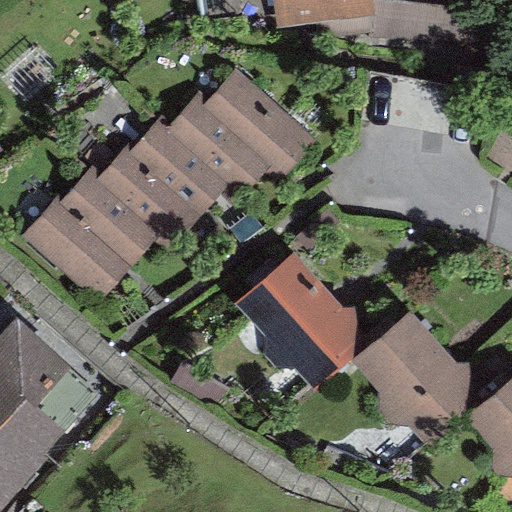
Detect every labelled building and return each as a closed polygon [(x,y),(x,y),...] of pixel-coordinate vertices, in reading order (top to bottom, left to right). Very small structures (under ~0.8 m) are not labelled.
[(366,0),(276,0),(278,18),(367,6),(366,0)] [(56,198),(23,237),(92,294),(123,258),(127,261),(155,229),(166,238),(193,207),(199,212),(229,177),(244,189),(264,165),(276,175),(309,137),(234,73),(208,105),(197,95),(166,131),(155,122),(129,154),(122,149),(97,178),(90,172),(63,203),(56,198)] [(297,243),(229,306),(306,389),(375,325),(297,243)] [(418,308),(352,367),(425,446),(490,387),(418,308)] [(13,320),(0,335),(0,383),(61,435),(98,392),(13,320)] [(0,511),(64,439),(61,435),(0,383),(0,511)] [(511,387),(468,433),(511,475),(511,387)]
